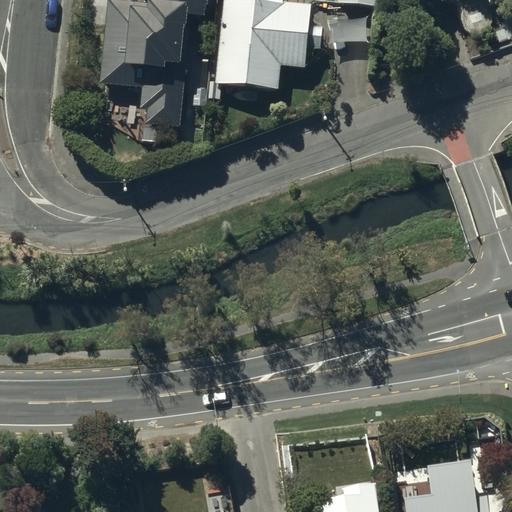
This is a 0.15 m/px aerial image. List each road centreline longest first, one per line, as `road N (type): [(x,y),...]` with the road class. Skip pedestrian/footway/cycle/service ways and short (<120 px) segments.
road 1 (secondary): [(511,323),(186,394),(0,402)]
road 2 (tertiary): [(453,104),(121,217),(61,214),(22,183)]
road 3 (tertiary): [(453,104),(511,273)]
